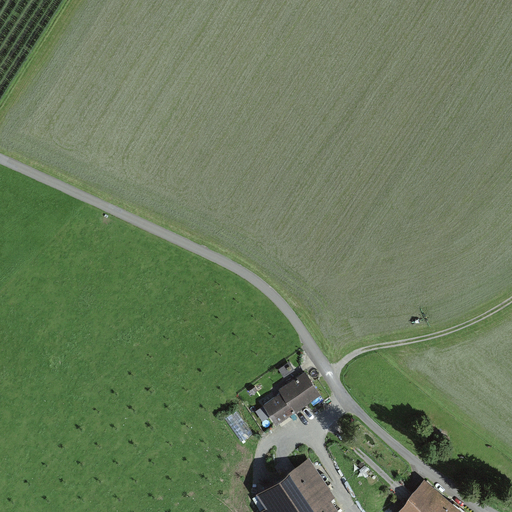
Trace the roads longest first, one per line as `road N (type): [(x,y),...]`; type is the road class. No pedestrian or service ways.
road 1 (unclassified): [(0,158),(263,287),(367,419),(490,511)]
road 2 (track): [(511,300),(440,334),(362,350),(330,375)]
